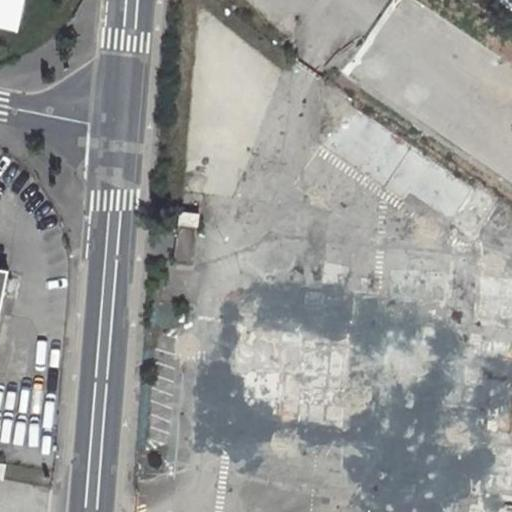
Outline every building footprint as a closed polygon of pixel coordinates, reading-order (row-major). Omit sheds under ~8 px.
[(322,147),(451,230),(479,186),(350,104),(322,147)] [(180,212),(174,261),(192,264),(197,214),(180,212)] [(12,296),(14,280),(7,279),(4,294),(12,296)] [(268,314),(238,312),(232,397),(222,396),(220,427),(351,435),(359,322),(298,318),(298,308),(268,306),(268,314)] [(484,410),(483,432),(511,432),(511,343),(487,342),(486,364),(470,364),(469,386),(477,387),(477,406),(467,405),(467,409),(484,410)] [(438,511),(439,482),(375,482),(375,511),(438,511)]
